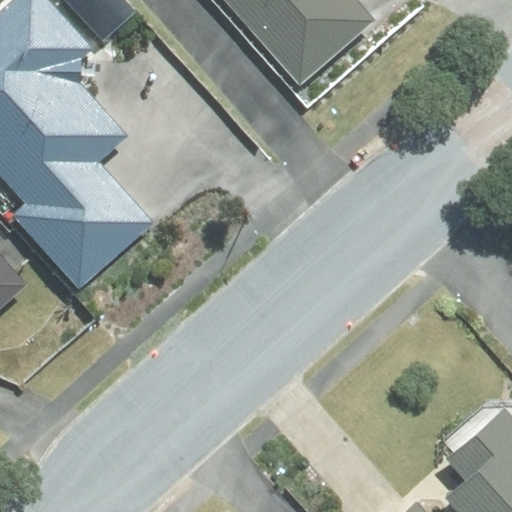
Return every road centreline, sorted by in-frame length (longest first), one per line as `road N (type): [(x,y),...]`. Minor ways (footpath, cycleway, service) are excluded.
road 1 (residential): [(52,511),(389,206)]
road 2 (residential): [(511,325),(389,206)]
road 3 (residential): [(389,206),(511,96)]
